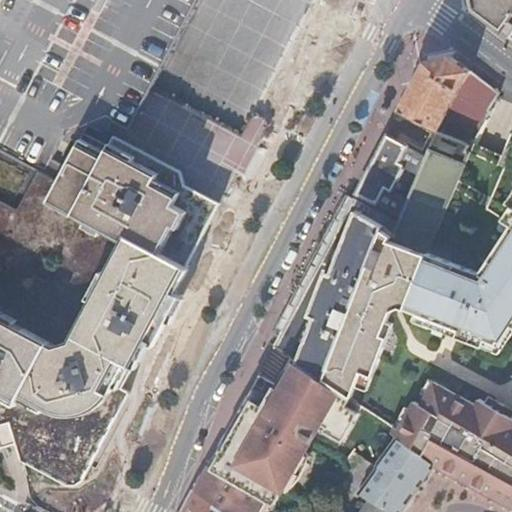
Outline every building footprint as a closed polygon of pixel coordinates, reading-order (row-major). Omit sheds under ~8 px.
[(218,137),(141,96),(181,21),(187,24),(190,23),(192,22),(203,0),(0,0),(0,434),(13,431),(21,455),(79,486),(81,485),(83,479),(90,482),(122,422),(119,410),(140,371),(141,372),(148,360),(155,347),(168,321),(181,296),(189,281),(195,271),(186,266),(212,218),(219,222),(226,208),(189,190),(218,137)] [(511,0),(470,0),(472,9),(474,10),(475,13),(501,32),(507,24),(511,28),(511,35),(510,39),(511,40),(511,0)] [(471,144),(502,95),(452,58),(427,63),(401,111),(439,131),(469,144),(471,144)] [(234,146),(218,137),(189,190),(226,208),(265,135),(266,129),(265,123),(261,120),(257,118),(255,118),(250,120),(247,123),(234,146)] [(424,221),(469,144),(439,131),(427,158),(405,210),(424,221)] [(387,136),(357,192),(402,216),(405,210),(427,158),(387,136)] [(475,146),(471,144),(469,144),(424,221),(405,210),(402,216),(399,221),(394,234),(386,228),(385,230),(393,236),(391,240),(428,254),(428,253),(475,146)] [(386,227),(386,228),(394,234),(399,221),(354,197),(353,199),(372,208),(369,215),(386,227)] [(325,380),(385,230),(386,228),(386,227),(369,215),(372,208),(353,199),(295,305),(278,336),(273,346),(289,357),(295,361),(325,380)] [(511,206),(503,220),(511,226),(480,274),(428,253),(428,254),(391,240),(393,236),(385,230),(325,380),(353,398),(357,386),(363,372),(374,377),(389,338),(383,335),(389,321),(392,312),(396,310),(401,308),(416,314),(459,331),(457,337),(483,348),(486,341),(497,345),(510,325),(511,326),(511,206)] [(221,222),(219,222),(212,218),(186,266),(195,271),(221,222)] [(161,350),(188,299),(181,296),(168,321),(155,347),(161,350)] [(190,301),(188,299),(161,350),(164,351),(190,301)] [(459,331),(416,314),(414,320),(451,335),(457,337),(459,331)] [(383,335),(389,338),(395,324),(389,321),(383,335)] [(486,341),(483,348),(499,354),(511,335),(511,326),(510,325),(497,345),(486,341)] [(289,357),(273,386),(280,390),(295,361),(289,357)] [(247,397),(194,495),(220,511),(257,511),(264,498),(276,505),(284,489),(288,491),(309,452),(305,450),(314,435),(305,430),(312,417),(321,422),(328,425),(325,430),(343,439),(358,411),(345,405),(349,397),(325,381),(325,380),(295,361),(280,390),(273,386),(262,406),(247,397)] [(363,372),(357,386),(369,391),(374,377),(363,372)] [(427,396),(435,382),(430,380),(422,393),(427,396)] [(505,504),(511,507),(511,417),(509,416),(494,407),(486,403),(480,399),(475,406),(435,382),(427,396),(422,406),(416,402),(411,410),(399,429),(395,426),(392,424),(391,426),(394,427),(391,434),(397,438),(434,466),(441,470),(505,504)] [(509,416),(511,417),(511,409),(506,406),(490,397),(486,403),(494,407),(509,416)] [(406,407),(395,426),(399,429),(411,410),(406,407)] [(321,422),(312,417),(305,430),(314,435),(321,422)] [(426,478),(434,466),(397,438),(379,463),(378,468),(360,494),(365,498),(387,511),(402,511),(409,503),(415,496),(420,489),(418,488),(426,478)] [(360,494),(378,468),(364,459),(346,485),(360,494)] [(81,485),(79,486),(86,490),(90,482),(83,479),(81,485)] [(220,511),(194,495),(184,511),(220,511)] [(387,511),(365,498),(362,503),(369,507),(365,511),(387,511)] [(330,511),(313,500),(305,511),(330,511)]
